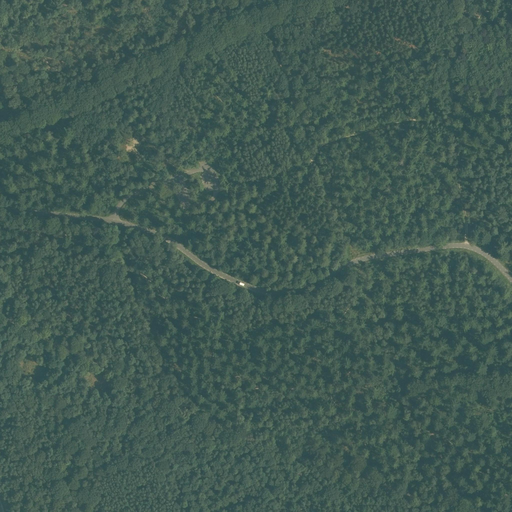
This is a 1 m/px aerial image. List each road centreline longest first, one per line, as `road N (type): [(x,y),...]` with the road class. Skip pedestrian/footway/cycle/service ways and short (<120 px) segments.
road 1 (unclassified): [(0,209),(125,223),(221,273),(271,287),(371,256),(463,245),(489,256),(511,280)]
road 2 (track): [(0,132),(303,0)]
road 3 (unknown): [(235,434),(0,317)]
road 4 (unknown): [(0,495),(235,434)]
road 5 (unknown): [(443,511),(235,434)]
